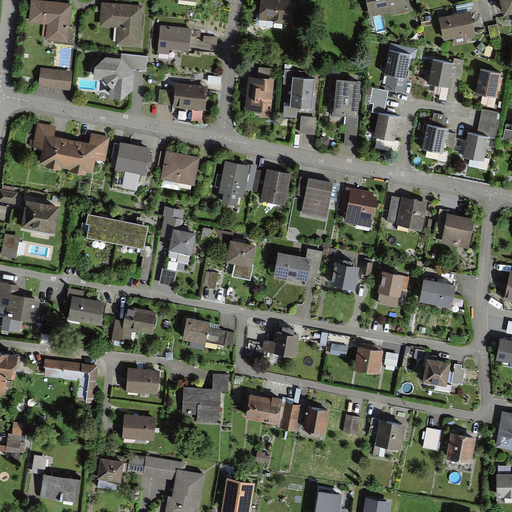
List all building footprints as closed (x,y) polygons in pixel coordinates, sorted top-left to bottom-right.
[(68,0),(65,0),(31,0),(29,17),(49,19),(47,36),(64,38),(68,0)] [(139,3),(103,0),(101,22),(119,23),(118,38),(137,39),(139,3)] [(271,19),(290,21),(291,0),(260,0),(258,22),(271,23),(271,19)] [(367,0),(370,12),(407,4),(406,0),(367,0)] [(511,0),(498,0),(502,11),(511,8),(511,0)] [(471,9),(438,16),(443,38),(452,35),(454,43),(466,40),(465,35),(477,32),(471,9)] [(491,39),(500,37),(496,21),(487,23),(491,39)] [(169,46),(186,48),(188,27),(161,24),(158,52),(168,53),(169,46)] [(386,87),(401,90),(410,48),(393,44),(384,86),(386,87)] [(96,60),(95,73),(109,74),(108,91),(119,91),(128,87),(130,67),(143,68),(144,55),(105,52),(96,60)] [(462,58),(434,53),(429,82),(448,85),(450,72),(460,74),(462,58)] [(289,106),(310,107),(312,71),(294,70),(294,67),(290,67),(290,62),(284,62),(283,79),(290,80),(289,106)] [(480,65),(474,92),(495,96),(501,69),(480,65)] [(40,82),(67,84),(68,68),(41,67),(40,82)] [(254,112),(265,113),(268,72),(248,70),(246,104),(254,104),(254,112)] [(358,72),(337,71),(336,108),(357,109),(358,72)] [(174,105),(203,109),(206,84),(177,80),(174,105)] [(371,100),(383,102),(386,87),(384,86),(375,84),(371,100)] [(159,85),(157,103),(170,105),(172,87),(159,85)] [(374,134),(391,138),(398,112),(380,108),(374,134)] [(484,129),(497,129),(498,112),(484,111),(484,129)] [(345,140),(354,141),(356,113),(347,112),(345,140)] [(432,114),(431,122),(445,124),(447,116),(432,114)] [(298,131),(312,132),(314,117),(300,115),(298,131)] [(40,159),(89,169),(92,150),(102,152),(105,135),(90,132),(89,139),(51,132),(53,124),(38,121),(34,141),(43,143),(40,159)] [(426,122),(421,148),(441,151),(442,145),(451,147),(454,129),(445,128),(446,125),(426,122)] [(511,127),(505,126),(503,135),(511,137),(511,127)] [(467,128),(461,156),(483,160),(488,132),(467,128)] [(139,169),(142,169),(147,143),(121,137),(120,142),(115,141),(110,163),(130,166),(128,174),(137,176),(139,169)] [(163,178),(189,183),(195,152),(169,148),(169,151),(160,150),(157,166),(165,167),(163,178)] [(203,175),(210,176),(213,160),(206,158),(203,175)] [(238,188),(251,190),(255,164),(226,158),(223,172),(217,171),(214,186),(223,188),(221,199),(236,202),(238,188)] [(261,194),(283,198),(289,170),(267,166),(266,169),(255,167),(251,187),(262,189),(261,194)] [(302,213),(322,217),(330,179),(309,175),(309,177),(300,176),(297,193),(305,195),(302,213)] [(0,191),(0,199),(11,201),(13,189),(1,187),(0,191)] [(343,218),(367,223),(374,193),(347,187),(342,209),(345,210),(343,218)] [(25,225),(49,228),(53,196),(29,193),(25,225)] [(389,223),(419,227),(422,199),(392,196),(389,223)] [(181,207),(166,204),(161,231),(171,233),(169,243),(189,246),(193,224),(178,222),(181,207)] [(142,243),(147,217),(88,205),(86,216),(90,216),(87,231),(142,243)] [(442,238),(466,243),(472,217),(440,210),(436,229),(444,230),(442,238)] [(213,228),(200,225),(198,236),(211,238),(213,228)] [(249,261),(254,236),(213,228),(211,238),(230,242),(227,260),(235,262),(232,275),(247,279),(251,261),(249,261)] [(2,251),(14,252),(16,232),(4,230),(2,251)] [(78,239),(69,238),(66,255),(76,256),(78,239)] [(137,275),(146,276),(152,242),(143,241),(137,275)] [(281,247),(275,274),(303,280),(309,254),(281,247)] [(360,272),(368,274),(370,258),(363,257),(360,272)] [(336,258),(331,281),(351,286),(356,262),(336,258)] [(378,291),(397,294),(402,270),(382,266),(378,291)] [(208,271),(207,285),(219,286),(220,272),(208,271)] [(423,276),(419,299),(448,304),(452,281),(423,276)] [(17,316),(32,318),(35,292),(15,290),(16,283),(0,280),(0,302),(5,304),(2,326),(16,328),(17,316)] [(69,317),(98,321),(102,296),(80,293),(81,288),(67,287),(66,295),(72,295),(69,317)] [(457,290),(456,304),(463,305),(465,291),(457,290)] [(129,328),(151,331),(154,308),(128,304),(126,319),(114,317),(111,338),(127,340),(129,328)] [(188,312),(183,336),(189,337),(188,346),(201,348),(202,339),(229,345),(232,329),(205,323),(207,315),(188,312)] [(264,351),(292,354),(295,330),(277,328),(276,339),(265,337),(264,351)] [(497,355),(511,358),(511,335),(502,333),(497,355)] [(334,341),(332,353),(348,356),(350,345),(334,341)] [(355,366),(376,369),(380,345),(358,342),(355,366)] [(398,370),(401,353),(389,350),(386,368),(398,370)] [(0,386),(5,387),(7,369),(12,370),(14,353),(0,351),(0,386)] [(449,355),(428,351),(423,378),(461,384),(464,366),(460,365),(460,362),(448,359),(449,355)] [(91,395),(94,363),(45,358),(44,370),(79,373),(77,394),(91,395)] [(126,389),(155,393),(157,373),(129,369),(126,389)] [(213,386),(183,385),(182,409),(197,410),(197,419),(217,419),(218,386),(226,386),(226,374),(214,373),(213,386)] [(251,390),(246,415),(273,421),(279,396),(251,390)] [(285,399),(280,427),(293,429),(297,401),(285,399)] [(307,404),(303,425),(311,427),(310,435),(321,437),(326,407),(307,404)] [(125,413),(123,433),(151,435),(153,415),(125,413)] [(345,413),(342,431),(355,434),(358,415),(345,413)] [(511,416),(504,414),(498,444),(511,447),(511,416)] [(375,447),(396,450),(401,420),(372,415),(369,433),(377,434),(375,447)] [(5,446),(17,447),(20,421),(8,419),(5,446)] [(424,444),(436,446),(439,428),(427,426),(424,444)] [(451,427),(447,454),(470,458),(474,430),(451,427)] [(267,458),(268,449),(257,448),(257,456),(267,458)] [(97,453),(95,471),(119,473),(121,456),(97,453)] [(39,493),(74,498),(77,470),(42,466),(44,455),(33,454),(31,468),(42,470),(39,493)] [(148,456),(146,473),(174,477),(172,494),(168,493),(165,511),(190,511),(191,503),(196,504),(201,469),(182,466),(182,461),(148,456)] [(497,493),(511,492),(511,471),(496,471),(497,493)] [(246,511),(251,483),(228,480),(223,511),(228,511),(246,511)] [(338,511),(341,497),(320,494),(316,511),(338,511)] [(386,511),(387,503),(367,500),(364,511),(386,511)]
